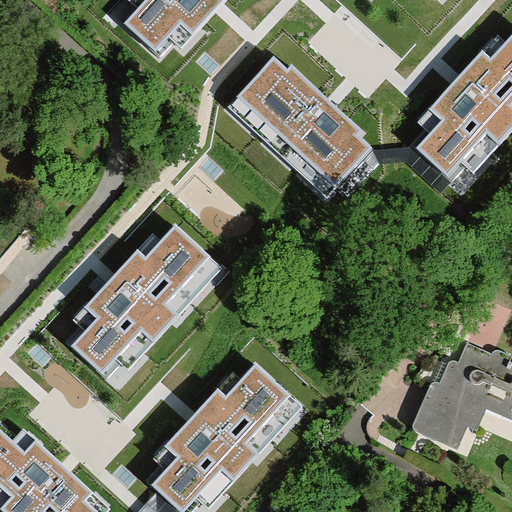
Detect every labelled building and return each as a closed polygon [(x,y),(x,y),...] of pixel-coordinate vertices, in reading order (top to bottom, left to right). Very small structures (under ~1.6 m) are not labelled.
[(162,57),(176,43),(182,48),(222,6),(227,0),(129,0),(138,9),(125,23),(162,57)] [(511,36),(492,59),(483,51),(455,81),(417,121),(427,130),(430,134),(417,148),(453,182),(467,167),(473,172),(511,130),(511,36)] [(275,58),(229,107),(328,199),(373,150),(329,109),(275,58)] [(223,269),(214,260),(176,225),(146,258),(138,250),(112,278),(85,307),(95,316),(69,344),(108,380),(122,365),(128,371),(223,269)] [(431,388),(414,428),(416,433),(431,440),(434,434),(458,444),(467,423),(476,427),(485,406),(505,414),(511,399),(511,363),(511,360),(511,357),(500,352),(496,352),(493,356),(472,346),(464,366),(455,362),(450,364),(449,366),(440,384),(435,384),(431,388)] [(440,384),(449,366),(433,359),(419,375),(418,380),(421,384),(431,388),(435,384),(440,384)] [(304,408),(295,399),(258,364),(227,397),(219,389),(193,416),(166,446),(176,456),(150,483),(181,511),(194,511),(203,504),(209,510),(304,408)] [(24,430),(13,441),(0,428),(0,508),(4,511),(98,511),(86,500),(92,493),(65,468),(24,430)]
